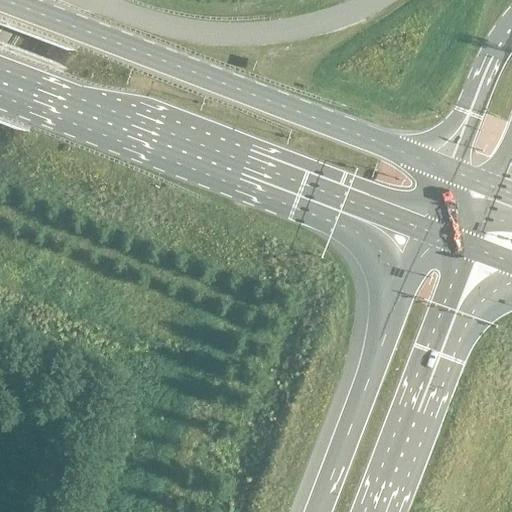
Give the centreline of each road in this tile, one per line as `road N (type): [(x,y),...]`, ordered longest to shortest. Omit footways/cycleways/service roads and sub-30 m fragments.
road 1 (trunk): [(454,172),(2,0)]
road 2 (trunk): [(0,69),(424,230)]
road 3 (motorway): [(424,230),(315,511)]
road 4 (unclassified): [(93,0),(221,34),(302,24),(374,0)]
road 5 (motorway): [(370,511),(471,247)]
road 6 (unclassified): [(511,39),(454,172)]
